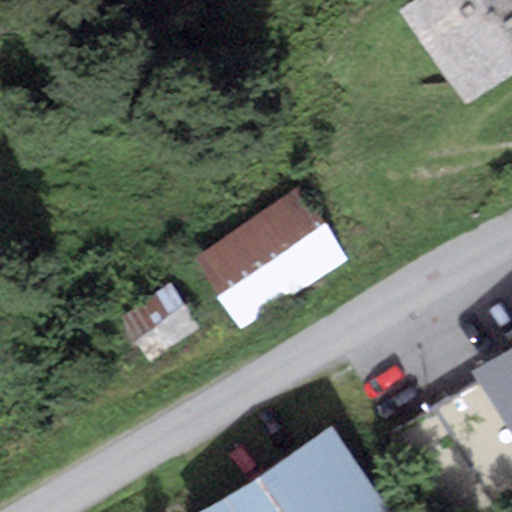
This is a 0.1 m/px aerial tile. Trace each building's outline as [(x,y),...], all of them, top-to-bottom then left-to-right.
[(511,0),(416,0),(412,3),(457,70),(508,39),(511,44),(511,0)] [(280,204),(193,259),(229,318),(319,266),(280,204)] [(192,295),(142,317),(156,355),(205,333),(192,295)] [(511,350),(403,434),(460,511),(503,511),(511,505),(511,350)] [(383,511),(340,447),(242,511),(383,511)]
